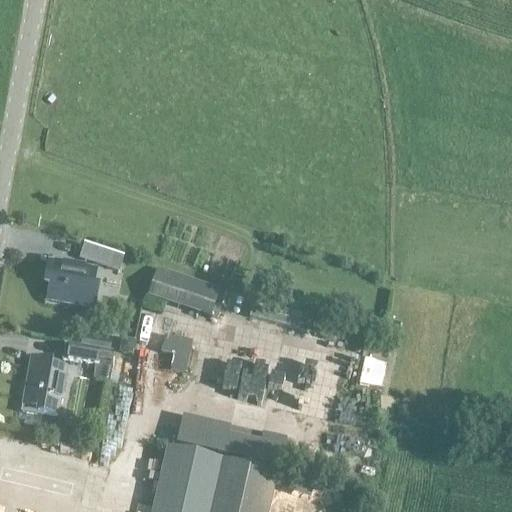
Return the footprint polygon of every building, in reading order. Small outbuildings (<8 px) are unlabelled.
[(79,260),(119,274),(123,260),(83,247),(79,260)] [(96,275),(48,265),(45,280),(50,281),(46,301),(94,311),(98,290),(93,289),(96,275)] [(157,270),(147,298),(165,304),(181,310),(191,282),(175,276),(157,270)] [(248,319),(297,331),(301,317),(286,314),(289,304),(275,301),(273,310),(253,305),(248,319)] [(65,345),(109,353),(112,339),(68,331),(65,345)] [(135,343),(122,341),(120,354),(132,356),(135,343)] [(363,352),(378,355),(380,346),(365,343),(363,352)] [(64,347),(61,362),(81,365),(98,368),(99,364),(100,353),(64,347)] [(220,375),(222,363),(209,360),(206,372),(220,375)] [(52,365),(31,362),(22,409),(43,413),(42,417),(56,420),(65,373),(51,370),(52,365)] [(367,362),(365,387),(377,388),(378,377),(385,377),(386,364),(367,362)] [(279,405),(281,363),(267,363),(265,404),(279,405)] [(118,376),(111,375),(109,386),(116,387),(118,376)] [(151,511),(268,511),(277,477),(166,451),(151,511)] [(289,460),(287,480),(314,483),(316,463),(289,460)]
